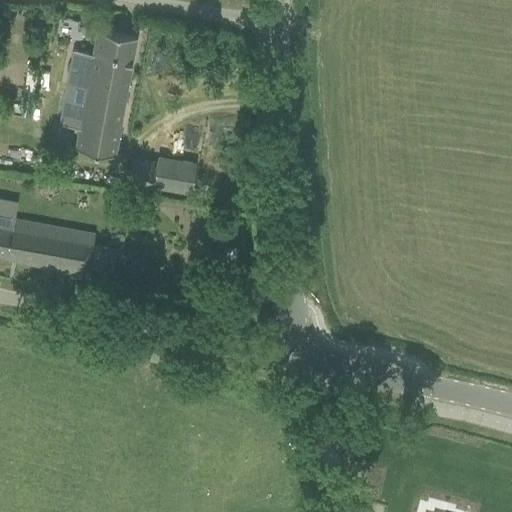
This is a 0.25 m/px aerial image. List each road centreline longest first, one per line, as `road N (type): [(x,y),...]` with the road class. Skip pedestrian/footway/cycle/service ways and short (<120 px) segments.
road 1 (unclassified): [(301,361),(265,86),(267,0)]
road 2 (unclassified): [(301,361),(0,298)]
road 3 (unclassified): [(511,415),(301,361)]
